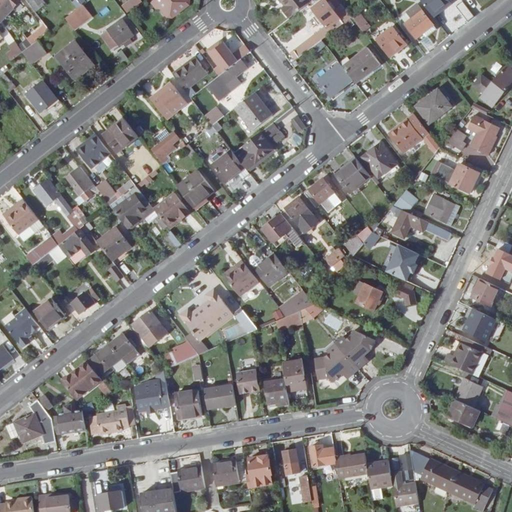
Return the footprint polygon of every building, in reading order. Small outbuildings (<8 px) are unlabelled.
[(0,0),(0,20),(3,23),(22,0),(0,0)] [(39,0),(30,0),(28,2),(36,12),(44,6),(39,0)] [(128,12),(143,2),(141,0),(131,0),(123,6),(128,12)] [(150,0),(157,9),(163,9),(163,6),(158,0),(150,0)] [(158,0),(163,6),(163,9),(169,17),(174,18),(190,4),(190,0),(158,0)] [(288,20),(311,2),(309,0),(278,0),(283,5),(279,8),(288,20)] [(328,28),(340,18),(326,0),(325,0),(314,10),(328,28)] [(421,0),(435,17),(452,4),(449,0),(421,0)] [(413,19),(407,25),(418,39),(434,26),(418,5),(408,13),(413,19)] [(459,9),(469,22),(475,17),(465,5),(459,9)] [(74,29),(91,15),(87,10),(84,12),(81,8),(78,10),(66,19),(74,29)] [(55,11),(45,19),(53,29),(63,22),(55,11)] [(408,13),(401,18),(407,25),(413,19),(408,13)] [(372,28),(363,17),(357,21),(366,33),(372,28)] [(332,33),(344,24),(340,18),(328,28),(332,33)] [(116,50),(124,43),(131,38),(135,35),(124,20),(102,36),(112,50),(114,48),(116,50)] [(351,20),(345,24),(349,30),(355,25),(351,20)] [(400,51),(398,49),(405,43),(393,28),(388,31),(381,23),(372,31),(392,57),(400,51)] [(33,45),(38,41),(51,31),(46,25),(29,40),(33,45)] [(319,36),(318,34),(293,54),(298,60),(323,40),(329,36),(325,31),(319,36)] [(131,38),(124,43),(127,48),(134,42),(131,38)] [(220,76),(239,62),(233,54),(223,40),(209,50),(220,66),(215,69),(220,76)] [(45,50),(38,41),(33,45),(23,52),(30,61),(45,50)] [(95,65),(76,41),(58,57),(76,80),(95,65)] [(10,60),(22,52),(15,42),(3,51),(10,60)] [(251,52),(246,45),(233,54),(239,62),(242,59),(251,52)] [(381,65),(369,49),(344,68),(354,81),(356,84),(381,65)] [(119,57),(126,67),(132,62),(125,52),(119,57)] [(19,56),(11,62),(14,66),(22,59),(19,56)] [(196,58),(180,70),(174,75),(186,91),(208,74),(196,58)] [(242,59),(239,62),(220,76),(208,85),(220,100),(231,91),(226,84),(248,68),(242,59)] [(332,98),(354,81),(344,68),(341,64),(319,81),(332,98)] [(493,108),(511,83),(511,69),(507,65),(480,98),(493,108)] [(1,69),(0,70),(0,78),(10,92),(16,87),(1,69)] [(59,99),(46,81),(28,94),(42,112),(59,99)] [(187,103),(174,85),(159,97),(156,94),(151,98),(167,120),(187,103)] [(430,124),(452,107),(439,89),(417,107),(430,124)] [(211,98),(206,91),(196,99),(201,106),(211,98)] [(236,108),(254,130),(273,115),(256,92),(236,108)] [(220,110),(209,119),(213,126),(218,122),(225,116),(220,110)] [(414,114),(398,127),(400,130),(393,136),(405,152),(429,133),(414,114)] [(500,128),(474,115),(468,129),(477,133),(470,147),(488,156),(492,147),(491,146),(500,128)] [(294,121),(303,132),(308,128),(300,116),(294,121)] [(105,135),(119,152),(139,136),(125,119),(105,135)] [(223,128),(218,122),(213,126),(218,132),(223,128)] [(267,139),(280,129),(275,122),(235,153),(247,168),(248,170),(275,149),(267,139)] [(393,136),(400,130),(398,127),(390,133),(393,136)] [(462,134),(456,129),(446,141),(459,151),(464,144),(461,142),(458,139),(462,134)] [(157,138),(161,144),(171,137),(167,130),(157,138)] [(292,132),(288,141),(299,146),(303,136),(292,132)] [(161,160),(176,148),(173,145),(180,139),(176,133),(171,137),(153,150),(161,160)] [(466,137),(462,134),(458,139),(461,142),(466,137)] [(92,168),(111,153),(98,137),(85,146),(84,145),(78,150),(92,168)] [(221,137),(217,141),(220,146),(225,142),(221,137)] [(398,164),(382,143),(363,158),(379,178),(398,164)] [(423,170),(430,161),(438,152),(426,143),(421,148),(416,155),(407,166),(416,178),(423,170)] [(412,152),(416,155),(421,148),(418,145),(412,152)] [(247,168),(235,153),(232,150),(214,165),(228,183),(235,177),(247,168)] [(357,159),(336,176),(350,194),(371,177),(357,159)] [(423,170),(427,173),(434,165),(430,161),(423,170)] [(480,173),(461,164),(451,184),(471,193),(480,173)] [(87,202),(100,192),(97,188),(81,167),(68,177),(87,202)] [(244,179),(251,174),(248,170),(247,168),(235,177),(238,180),(242,177),(244,179)] [(199,170),(178,186),(195,208),(215,192),(199,170)] [(401,209),(423,182),(416,178),(394,206),(401,209)] [(50,179),(35,191),(46,206),(61,194),(50,179)] [(130,179),(116,190),(120,196),(135,185),(130,179)] [(321,204),(329,213),(336,207),(329,198),(335,193),(324,179),(305,194),(316,208),(321,204)] [(97,188),(100,192),(105,197),(112,192),(104,182),(97,188)] [(141,220),(137,215),(147,207),(133,189),(111,205),(129,229),(141,220)] [(176,194),(169,199),(155,210),(169,227),(181,218),(183,220),(191,214),(176,194)] [(435,195),(427,213),(447,223),(455,204),(435,195)] [(86,225),(73,208),(64,197),(56,202),(75,226),(64,234),(61,230),(53,236),(54,237),(60,245),(81,229),(86,225)] [(282,213),(293,227),(300,237),(306,232),(306,233),(319,222),(300,198),(286,208),(287,210),(282,213)] [(19,235),(39,219),(24,200),(18,205),(19,207),(6,218),(19,235)] [(77,205),(73,208),(86,225),(90,221),(77,205)] [(141,220),(143,222),(152,214),(147,207),(137,215),(141,220)] [(405,238),(410,226),(423,232),(428,222),(402,210),(393,233),(405,238)] [(274,243),(293,227),(282,213),(263,230),(274,243)] [(181,218),(169,227),(171,229),(183,220),(181,218)] [(39,219),(19,235),(24,240),(44,225),(39,219)] [(380,224),(377,220),(369,228),(373,232),(380,224)] [(436,226),(428,222),(425,230),(433,233),(436,226)] [(433,233),(448,240),(451,234),(436,226),(433,233)] [(118,227),(98,242),(113,260),(132,246),(118,227)] [(297,248),(305,242),(300,237),(293,227),(274,243),(277,247),(289,238),(297,248)] [(369,227),(345,245),(354,256),(373,233),(373,232),(369,228),(369,227)] [(71,259),(84,249),(89,256),(97,249),(81,229),(60,245),(71,259)] [(174,250),(182,244),(173,233),(165,239),(174,250)] [(354,256),(353,256),(368,263),(370,259),(366,255),(381,237),(373,233),(354,256)] [(34,265),(51,252),(60,245),(54,237),(28,257),(34,265)] [(420,255),(401,246),(389,273),(407,281),(420,255)] [(327,259),(336,270),(348,260),(339,250),(327,259)] [(54,257),(51,252),(34,265),(38,270),(54,257)] [(252,262),(257,268),(270,286),(289,272),(275,254),(263,263),(259,257),(256,256),(254,256),(252,258),(252,260),(252,262)] [(20,274),(33,265),(28,259),(15,267),(20,274)] [(227,278),(241,296),(260,282),(243,261),(237,266),(239,269),(227,278)] [(126,277),(117,265),(110,270),(119,282),(126,277)] [(486,275),(500,281),(503,273),(489,267),(486,275)] [(486,275),(483,280),(497,287),(500,281),(486,275)] [(101,298),(86,278),(75,286),(83,295),(73,303),(81,313),(101,298)] [(483,280),(478,278),(470,296),(492,306),(500,288),(497,287),(483,280)] [(383,292),(366,283),(357,302),(375,310),(383,292)] [(400,286),(395,295),(405,299),(406,306),(416,305),(413,293),(400,286)] [(233,315),(214,290),(207,295),(210,300),(192,314),(189,309),(182,314),(201,340),(233,315)] [(304,291),(280,308),(287,317),(301,311),(315,305),(304,291)] [(53,299),(36,312),(50,329),(67,316),(53,299)] [(42,326),(28,308),(18,316),(19,317),(8,325),(25,347),(33,341),(29,336),(42,326)] [(497,319),(475,309),(464,331),(486,342),(497,319)] [(151,311),(133,324),(144,338),(151,347),(169,333),(151,311)] [(248,334),(252,332),(258,329),(244,311),(235,318),(248,334)] [(258,326),(275,317),(272,311),(263,316),(261,314),(253,318),(258,326)] [(303,324),(301,311),(287,317),(277,321),(278,331),(303,324)] [(122,358),(143,342),(132,328),(125,334),(124,333),(111,343),(122,358)] [(253,345),(261,344),(260,340),(264,340),(262,331),(252,332),(253,345)] [(337,343),(358,369),(365,364),(361,359),(365,355),(372,350),(376,341),(355,331),(353,337),(347,341),(345,338),(337,343)] [(185,338),(189,343),(192,346),(199,343),(191,333),(185,338)] [(473,375),(482,354),(489,357),(492,350),(464,337),(461,342),(460,342),(455,355),(449,352),(445,362),(473,375)] [(199,343),(192,346),(199,355),(206,352),(202,342),(199,343)] [(88,361),(99,376),(122,358),(111,343),(88,361)] [(199,355),(192,346),(189,343),(176,348),(177,350),(166,356),(172,367),(199,355)] [(327,357),(316,359),(320,384),(333,382),(343,373),(347,370),(352,375),(358,369),(337,343),(328,351),(331,354),(327,357)] [(0,347),(0,369),(14,359),(3,345),(0,347)] [(369,360),(365,355),(361,359),(365,364),(369,360)] [(284,362),(286,379),(290,399),(308,396),(302,359),(284,362)] [(99,376),(88,361),(72,374),(74,377),(65,383),(77,400),(98,384),(107,395),(113,393),(99,376)] [(160,367),(156,361),(150,365),(155,371),(160,367)] [(193,366),(195,379),(203,378),(201,364),(193,366)] [(240,393),(261,390),(257,369),(237,373),(240,393)] [(347,370),(343,373),(347,378),(352,375),(347,370)] [(163,401),(169,400),(165,378),(150,380),(137,388),(139,404),(163,400),(163,401)] [(290,403),(290,399),(286,379),(266,382),(269,404),(278,403),(278,405),(290,403)] [(483,387),(465,379),(455,399),(456,399),(474,408),(483,387)] [(208,409),(235,404),(232,385),(205,389),(208,409)] [(203,416),(199,390),(176,393),(179,419),(203,416)] [(511,392),(508,391),(502,405),(511,409),(511,392)] [(48,413),(43,406),(37,399),(29,405),(34,415),(16,422),(24,442),(43,434),(45,439),(55,436),(52,419),(48,413)] [(480,411),(474,408),(456,399),(448,415),(473,427),(480,411)] [(49,401),(43,406),(48,413),(55,408),(49,401)] [(130,426),(127,408),(126,405),(119,406),(120,411),(98,415),(98,416),(89,417),(93,435),(101,433),(101,434),(123,430),(123,428),(130,427),(130,426)] [(137,425),(133,407),(127,408),(130,426),(137,425)] [(83,410),(58,414),(61,434),(87,430),(83,410)] [(9,425),(17,446),(24,442),(16,422),(9,425)] [(496,439),(503,441),(510,426),(503,423),(496,439)] [(314,467),(337,463),(336,458),(335,448),(324,450),(324,445),(311,447),(314,467)] [(301,472),(298,449),(284,451),(287,475),(301,472)] [(449,492),(459,472),(431,458),(431,459),(411,450),(411,454),(414,469),(414,472),(423,476),(421,479),(449,492)] [(340,479),(369,475),(368,465),(366,454),(350,457),(350,455),(336,458),(337,463),(340,479)] [(414,469),(411,454),(402,456),(405,471),(414,469)] [(248,476),(250,488),(273,483),(271,475),(273,474),(269,455),(250,459),(253,475),(248,476)] [(282,460),(276,462),(282,500),(290,499),(282,460)] [(394,487),(394,486),(392,475),(390,460),(382,461),(383,463),(368,465),(369,475),(372,490),(394,487)] [(249,481),(245,461),(236,463),(236,461),(214,464),(218,487),(241,483),(242,482),(249,481)] [(174,489),(174,494),(182,492),(183,493),(206,489),(202,466),(179,470),(179,472),(171,474),(174,489)] [(483,511),(494,489),(486,486),(487,484),(459,472),(449,492),(476,505),(475,508),(483,511)] [(398,508),(420,505),(416,482),(403,484),(402,473),(392,475),(394,486),(394,487),(398,508)] [(304,503),(313,501),(311,487),(309,476),(300,478),(304,503)] [(311,487),(313,501),(315,509),(320,508),(317,486),(311,487)] [(177,511),(174,494),(174,489),(142,493),(144,511),(177,511)] [(103,511),(126,508),(123,491),(96,495),(98,511),(103,511)] [(39,496),(41,511),(72,511),(70,495),(61,496),(60,493),(39,496)] [(0,505),(0,511),(34,511),(33,498),(22,499),(22,502),(7,504),(7,505),(0,505)]
